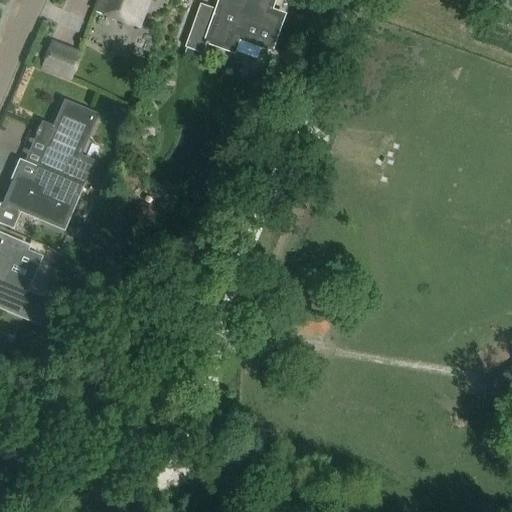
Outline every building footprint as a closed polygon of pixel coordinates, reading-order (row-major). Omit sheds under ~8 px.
[(100,0),(96,10),(139,27),(149,0),(100,0)] [(278,34),(285,17),(272,12),(276,0),(221,0),(218,10),(202,4),(186,48),(204,54),(208,43),(235,53),(241,39),(247,22),(278,34)] [(247,22),(241,39),(272,50),(278,34),(247,22)] [(74,79),(84,49),(52,39),(43,70),(74,79)] [(35,140),(34,141),(44,145),(45,146),(41,155),(49,158),(43,171),(75,185),(81,187),(91,163),(79,158),(97,117),(93,115),(64,103),(53,128),(53,129),(42,124),(41,126),(38,125),(34,134),(37,136),(35,140)] [(71,195),(75,185),(43,171),(39,182),(14,171),(0,203),(0,204),(3,206),(5,201),(18,207),(17,210),(61,230),(76,197),(71,195)] [(51,302),(37,297),(0,280),(0,279),(11,254),(43,267),(48,255),(0,234),(0,305),(42,324),(51,302)] [(302,313),(298,333),(327,339),(330,319),(302,313)] [(492,382),(485,387),(500,407),(511,397),(511,387),(503,374),(499,377),(492,382)]
